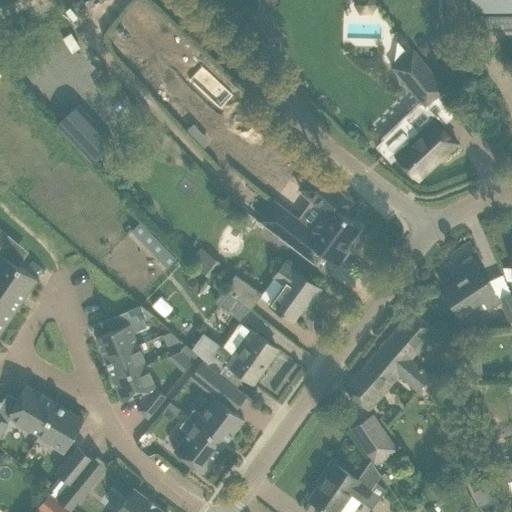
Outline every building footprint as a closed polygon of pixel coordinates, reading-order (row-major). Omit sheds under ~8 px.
[(511,0),(469,0),(469,11),(511,10),(511,0)] [(243,15),(264,45),(278,36),(257,5),(243,15)] [(511,15),(480,16),(480,29),(511,29),(511,15)] [(390,66),(419,102),(424,108),(446,91),(412,49),(390,66)] [(362,63),(369,70),(378,67),(380,58),(372,52),(364,55),(362,63)] [(75,104),(56,122),(92,160),(111,143),(75,104)] [(381,140),(375,146),(390,163),(396,157),(417,180),(457,142),(443,128),(435,119),(416,136),(401,121),(381,140)] [(342,214),(350,202),(316,170),(298,188),(322,210),(309,228),(273,201),(258,221),(313,264),(321,252),(337,264),(353,241),(351,239),(360,227),(342,214)] [(238,178),(232,185),(242,193),(248,186),(238,178)] [(74,219),(66,229),(74,235),(83,225),(74,219)] [(131,230),(156,257),(165,248),(140,221),(131,230)] [(200,247),(189,262),(211,278),(222,264),(200,247)] [(0,253),(0,303),(13,312),(36,278),(16,265),(18,262),(1,251),(0,253)] [(454,267),(461,278),(442,290),(459,315),(482,300),(488,310),(501,302),(497,296),(495,297),(477,268),(478,268),(470,256),(454,267)] [(282,286),(269,304),(275,309),(292,320),(306,300),(310,301),(319,288),(303,277),(294,270),(293,271),(282,263),(272,277),(271,279),(282,286)] [(234,275),(223,290),(249,309),(260,294),(234,275)] [(249,309),(223,290),(214,302),(241,321),(249,309)] [(500,299),(509,323),(511,322),(511,296),(511,295),(500,299)] [(0,331),(13,312),(0,303),(0,331)] [(140,305),(128,310),(133,322),(151,314),(140,305)] [(343,389),(358,402),(367,409),(397,374),(417,391),(430,376),(409,359),(434,330),(411,310),(343,389)] [(208,348),(200,357),(219,373),(236,385),(243,376),(252,382),(276,348),(260,337),(239,321),(222,347),(217,344),(213,351),(208,348)] [(137,345),(128,323),(95,337),(104,358),(137,345)] [(196,355),(185,344),(179,350),(191,361),(196,355)] [(145,365),(137,345),(104,358),(112,378),(145,365)] [(193,372),(212,387),(221,376),(202,361),(193,372)] [(155,387),(145,365),(112,378),(121,400),(138,393),(142,403),(137,409),(147,417),(165,395),(155,387)] [(38,434),(56,403),(25,385),(7,416),(38,434)] [(224,444),(243,418),(215,396),(201,414),(193,408),(187,415),(219,440),(224,444)] [(170,402),(161,412),(169,419),(177,408),(170,402)] [(63,453),(83,419),(56,403),(38,434),(52,442),(50,445),(63,453)] [(224,444),(219,440),(187,415),(179,426),(187,432),(173,450),(201,472),(224,444)] [(382,430),(362,444),(363,445),(378,466),(398,454),(383,431),(382,430)] [(73,450),(56,472),(71,484),(78,475),(88,462),(73,450)] [(325,477),(310,499),(328,511),(351,511),(359,501),(360,502),(379,474),(370,459),(356,479),(331,462),(322,474),(325,477)] [(71,510),(91,486),(79,476),(78,475),(71,484),(58,500),(71,510)] [(164,511),(134,489),(116,511),(164,511)] [(38,508),(42,511),(68,511),(48,496),(38,508)]
